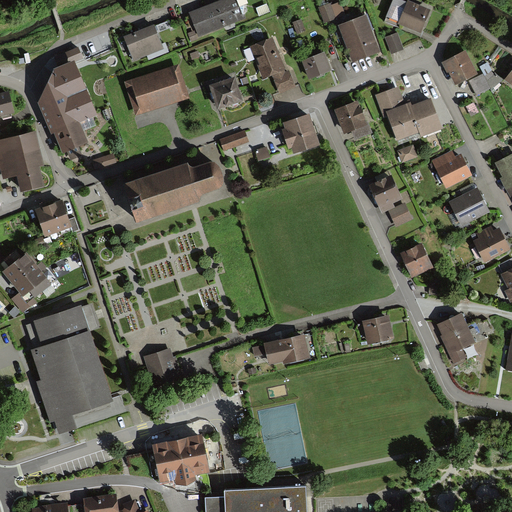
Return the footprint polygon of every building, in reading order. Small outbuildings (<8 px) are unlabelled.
[(237,0),(226,0),(189,14),(198,38),(245,21),(237,0)] [(393,0),(386,21),(399,26),(407,4),(396,0),(393,0)] [(331,4),(319,8),(326,24),(346,16),(340,2),(332,6),(331,4)] [(408,2),(407,4),(399,26),(423,35),(432,11),(408,2)] [(365,17),(339,27),(353,64),(379,54),(365,17)] [(301,20),(292,23),(297,35),(305,32),(301,20)] [(133,61),(165,49),(155,24),(123,36),(133,61)] [(194,32),(188,34),(191,41),(197,39),(194,32)] [(398,34),(386,38),(391,54),(403,50),(398,34)] [(272,39),(251,47),(264,81),(273,78),(279,94),(296,88),(289,71),(285,72),(272,39)] [(54,57),(60,70),(75,64),(84,60),(78,47),(54,57)] [(197,51),(190,54),(192,60),(199,57),(197,51)] [(478,77),(466,53),(448,62),(442,66),(446,74),(448,73),(455,88),(470,81),(478,77)] [(324,54),(303,61),(311,82),(332,74),(324,54)] [(52,137),(55,135),(81,125),(98,118),(75,64),(60,70),(55,72),(39,104),(52,137)] [(178,65),(124,82),(135,116),(189,98),(178,65)] [(478,77),(470,81),(477,96),(490,89),(491,91),(502,81),(492,72),(484,78),(483,75),(478,77)] [(235,77),(209,86),(213,97),(218,110),(243,101),(235,77)] [(442,131),(431,100),(412,107),(411,104),(406,105),(405,106),(398,88),(376,96),(384,118),(388,116),(397,142),(420,133),(422,138),(442,131)] [(0,124),(1,124),(0,121),(0,117),(15,114),(9,91),(0,93),(0,124)] [(359,103),(335,112),(344,136),(351,133),(355,142),(373,135),(368,123),(366,123),(359,103)] [(448,110),(440,113),(445,126),(453,122),(448,110)] [(320,147),(310,116),(299,120),(284,125),(286,130),(282,131),(289,151),(292,149),(294,156),(320,147)] [(89,145),(81,125),(55,135),(63,155),(69,154),(71,160),(81,156),(79,150),(89,145)] [(219,139),(224,152),(248,143),(244,131),(219,139)] [(36,132),(0,140),(0,163),(4,178),(17,175),(21,192),(43,186),(38,167),(44,166),(36,132)] [(413,146),(397,152),(402,163),(417,157),(413,146)] [(255,150),(258,160),(270,157),(267,147),(255,150)] [(452,152),(432,162),(446,189),(472,177),(465,164),(461,155),(455,158),(452,152)] [(113,155),(92,161),(95,170),(116,163),(113,155)] [(511,156),(496,165),(503,177),(500,178),(511,198),(511,197),(511,156)] [(187,163),(125,185),(138,221),(196,201),(194,196),(222,187),(222,179),(218,167),(213,162),(189,170),(187,163)] [(394,205),(403,201),(391,178),(369,188),(374,197),(383,215),(389,212),(396,209),(394,205)] [(448,203),(461,228),(490,213),(483,199),(477,188),(448,203)] [(50,205),(35,211),(45,238),(71,227),(73,231),(79,229),(74,216),(69,218),(62,200),(50,205)] [(412,219),(405,204),(396,209),(389,212),(396,227),(412,219)] [(474,242),(485,263),(510,251),(499,229),(474,242)] [(433,268),(422,246),(401,256),(412,279),(433,268)] [(29,255),(27,252),(10,267),(3,272),(19,292),(11,299),(23,313),(36,302),(34,298),(52,284),(42,272),(47,267),(42,262),(39,264),(31,253),(29,255)] [(511,304),(511,303),(511,258),(498,265),(502,274),(501,275),(508,289),(504,291),(511,304)] [(440,286),(430,286),(430,295),(440,295),(440,286)] [(100,329),(92,304),(33,323),(41,349),(30,352),(40,382),(35,383),(40,399),(42,398),(50,424),(55,422),(59,436),(78,430),(74,418),(112,406),(89,333),(100,329)] [(463,315),(438,326),(443,336),(441,337),(454,365),(466,359),(462,351),(476,344),(463,315)] [(388,317),(362,323),(363,325),(359,326),(362,337),(366,336),(369,346),(393,340),(388,317)] [(309,359),(304,336),(263,345),(264,346),(253,349),(255,358),(266,355),(268,366),(284,363),(285,365),(309,359)] [(178,376),(169,348),(145,355),(154,384),(178,376)] [(201,430),(154,440),(162,478),(176,475),(177,481),(194,477),(193,472),(210,469),(201,430)] [(205,495),(205,511),(306,511),(305,481),(224,485),(225,494),(205,495)] [(118,511),(117,492),(83,496),(85,511),(118,511)] [(123,502),(124,505),(122,508),(119,509),(118,511),(150,511),(148,507),(140,510),(135,498),(123,502)] [(68,511),(67,501),(33,506),(33,511),(68,511)]
